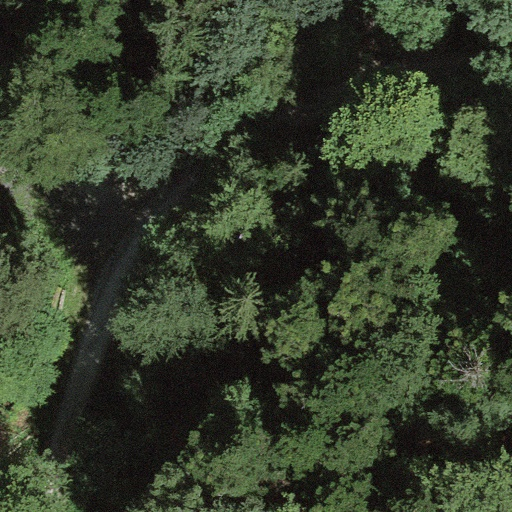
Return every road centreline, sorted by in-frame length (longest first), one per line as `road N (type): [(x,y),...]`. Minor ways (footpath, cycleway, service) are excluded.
road 1 (track): [(417,53),(236,149),(159,216),(97,333),(51,511)]
road 2 (track): [(0,86),(159,216)]
road 3 (track): [(97,333),(157,412),(178,511)]
